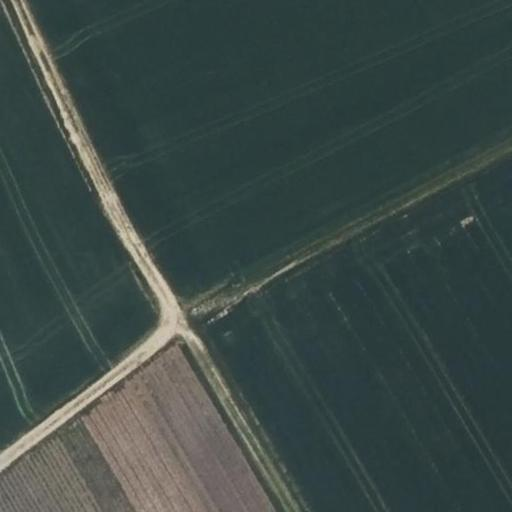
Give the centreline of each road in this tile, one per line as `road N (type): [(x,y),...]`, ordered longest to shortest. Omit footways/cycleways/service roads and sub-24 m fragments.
road 1 (track): [(0,460),(176,317),(511,138)]
road 2 (track): [(290,511),(176,317),(24,0)]
